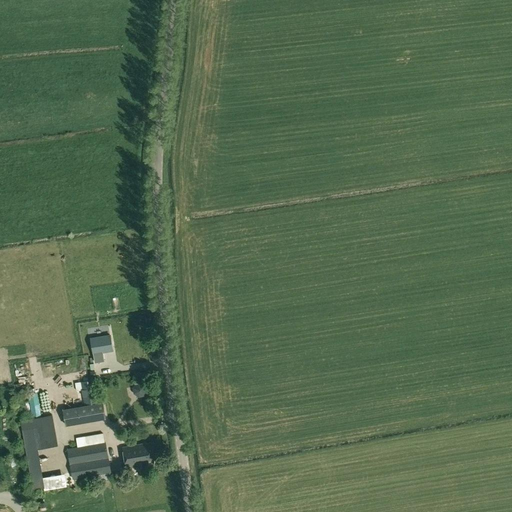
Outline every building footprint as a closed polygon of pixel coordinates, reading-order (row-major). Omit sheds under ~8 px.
[(113,350),(110,335),(91,338),(95,362),(104,361),(103,352),(113,350)] [(94,380),(75,383),(77,391),(82,390),(85,406),(98,404),(94,380)] [(148,384),(142,381),(136,382),(132,387),(134,393),(139,397),(145,396),(149,390),(148,384)] [(21,399),(21,410),(31,410),(30,399),(21,399)] [(63,410),(66,425),(82,422),(79,407),(63,410)] [(53,414),(40,417),(46,448),(58,446),(53,414)] [(44,488),(33,419),(21,421),(32,490),(44,488)] [(67,448),(71,472),(73,479),(111,473),(106,442),(67,448)] [(141,464),(141,469),(155,466),(154,461),(150,443),(123,447),(126,466),(141,464)]
